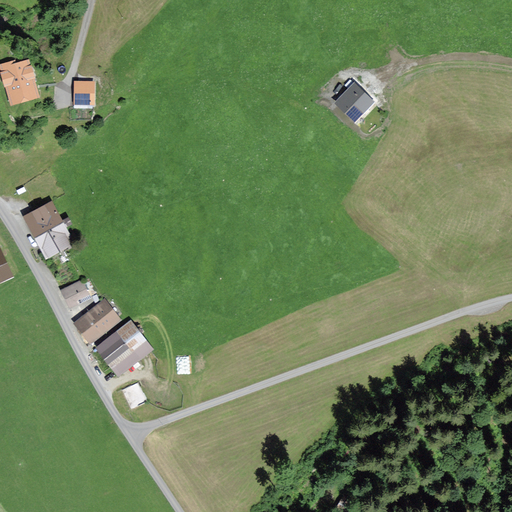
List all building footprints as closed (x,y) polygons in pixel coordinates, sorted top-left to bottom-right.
[(26,63),(6,68),(14,98),(34,92),(26,63)] [(96,104),(97,80),(76,79),(75,103),(96,104)] [(372,100),(358,85),(341,103),(355,117),(372,100)] [(53,215),(58,212),(52,202),(34,212),(28,215),(38,235),(58,224),(53,215)] [(50,256),(74,243),(65,226),(67,225),(65,222),(63,223),(60,215),(62,214),(60,212),(58,212),(53,215),(58,224),(38,235),(50,256)] [(72,304),(88,296),(81,283),(66,290),(72,304)] [(104,303),(79,323),(92,339),(116,320),(104,303)] [(123,328),(98,347),(119,374),(150,350),(129,323),(123,328)] [(476,339),(465,346),(470,354),(481,346),(476,339)] [(344,497),(336,511),(338,511),(356,511),(360,506),(344,497)]
